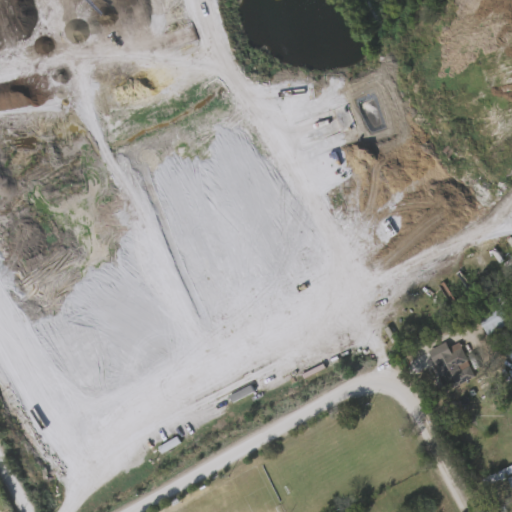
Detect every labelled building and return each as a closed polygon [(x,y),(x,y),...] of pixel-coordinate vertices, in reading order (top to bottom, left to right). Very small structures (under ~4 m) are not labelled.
[(478,333),(498,324),(491,308),(471,317),(478,333)] [(511,359),(511,324),(494,332),(507,362),(511,359)] [(446,390),(427,351),(446,343),(448,347),(458,342),(475,377),(446,390)] [(179,443),(163,453),(159,447),(176,437),(179,443)] [(511,488),(507,476),(489,484),(487,478),(511,467),(511,488)]
